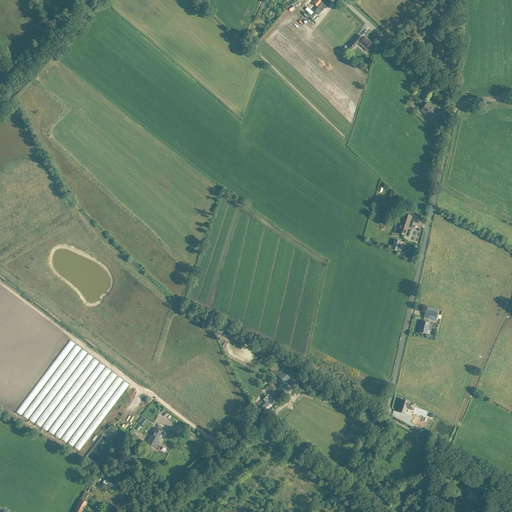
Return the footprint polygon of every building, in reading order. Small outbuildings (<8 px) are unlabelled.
[(312,0),(314,1),(311,5),(316,9),(322,2),(320,0),(312,0)] [(327,0),(321,6),(325,10),(331,4),(327,0)] [(316,14),(312,19),(317,23),(321,18),(316,14)] [(436,20),(427,29),(434,35),(442,26),(436,20)] [(350,44),(350,45),(353,48),(354,47),(359,42),(360,42),(368,50),(373,46),(364,37),(363,39),(362,38),(359,35),(350,44)] [(446,46),(436,37),(429,45),(434,50),(435,48),(440,53),(446,46)] [(421,110),(432,119),(436,122),(438,118),(439,119),(439,118),(439,117),(441,115),(434,110),(435,109),(427,103),(421,110)] [(412,216),(402,213),(397,228),(396,228),(394,232),(405,236),(412,216)] [(401,241),(394,239),(391,249),(398,251),(401,241)] [(426,310),(424,317),(436,320),(437,312),(426,310)] [(427,334),(429,323),(421,321),(420,326),(421,326),(419,332),(427,334)] [(290,367),(279,377),(284,382),(295,373),(290,367)] [(278,397),(276,399),(278,401),(286,394),(282,390),(281,391),(280,391),(277,394),(277,395),(278,397)] [(261,407),(266,412),(276,403),(268,394),(263,399),(266,402),(261,407)] [(124,401),(125,402),(124,405),(128,407),(132,399),(126,396),(124,401)] [(404,413),(406,406),(410,408),(412,403),(401,399),(400,404),(401,404),(398,411),(404,413)] [(153,416),(162,425),(166,420),(161,415),(164,412),(160,409),(158,412),(157,411),(153,416)] [(415,420),(420,423),(425,413),(422,411),(421,414),(416,411),(412,419),(415,420)] [(147,421),(142,416),(138,421),(140,423),(143,426),(147,421)] [(155,428),(146,444),(155,449),(164,433),(162,432),(164,428),(158,425),(156,429),(155,428)] [(270,453),(276,446),(273,443),(267,451),(270,453)] [(280,459),(287,452),(283,448),(276,456),(280,459)] [(253,455),(261,461),(263,458),(256,452),(253,455)] [(295,475),(302,467),(297,462),(290,470),(295,475)] [(298,478),(301,480),(307,471),(304,469),(298,478)] [(277,473),(275,476),(283,482),(286,479),(277,473)] [(470,478),(469,485),(479,486),(480,479),(470,478)] [(225,479),(220,484),(229,491),(233,486),(225,479)] [(273,482),(270,485),(279,492),(282,489),(273,482)] [(219,485),(211,492),(218,500),(226,493),(219,485)] [(244,496),(247,494),(240,488),(238,490),(244,496)] [(321,495),(323,498),(330,491),(328,489),(321,495)] [(85,492),(79,502),(85,506),(91,496),(85,492)] [(463,505),(467,511),(471,511),(478,508),(474,499),(473,500),(469,492),(462,495),(466,503),(463,505)] [(279,495),(277,498),(287,506),(289,503),(279,495)] [(339,498),(334,495),(331,500),(335,504),(339,498)] [(81,511),(85,506),(79,502),(73,511),(74,511),(81,511)] [(227,502),(223,504),(228,511),(232,510),(227,502)]
